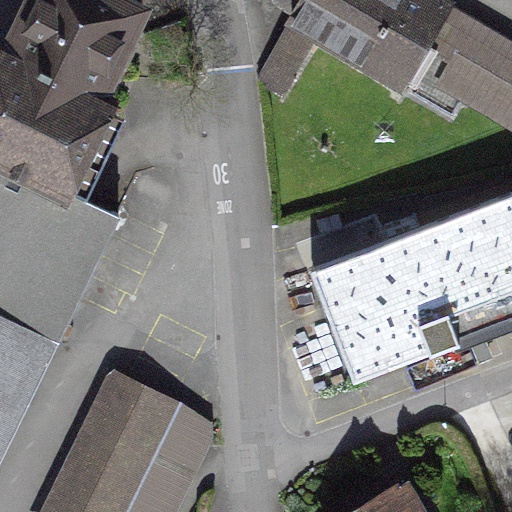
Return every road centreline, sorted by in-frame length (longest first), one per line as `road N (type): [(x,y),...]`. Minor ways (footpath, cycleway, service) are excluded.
road 1 (residential): [(211,0),(223,66),(250,461)]
road 2 (residential): [(250,461),(511,358)]
